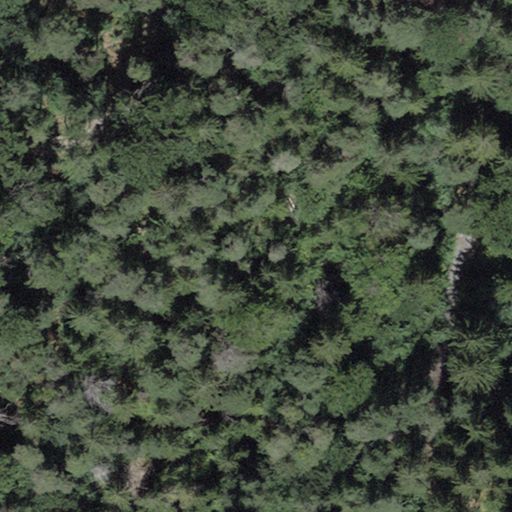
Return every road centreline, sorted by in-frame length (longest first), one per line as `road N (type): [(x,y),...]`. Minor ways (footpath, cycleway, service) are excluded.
road 1 (track): [(511,104),(441,355),(451,374),(476,389),(511,397)]
road 2 (track): [(0,141),(92,138),(112,120),(162,0)]
